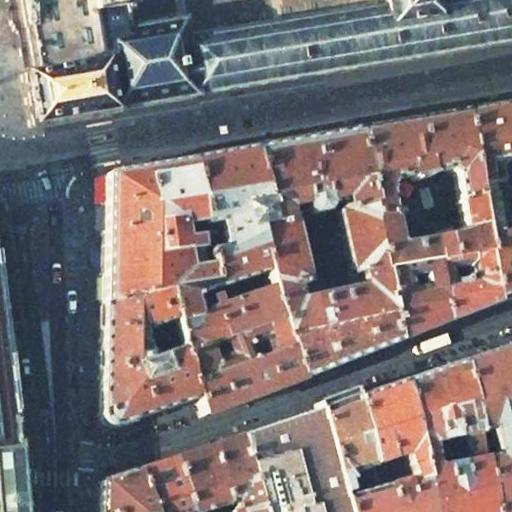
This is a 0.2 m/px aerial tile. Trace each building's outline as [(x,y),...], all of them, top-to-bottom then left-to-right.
[(511,0),(444,0),(426,3),(425,0),(376,0),(379,10),(181,42),(178,24),(124,32),(121,9),(119,0),(4,0),(6,11),(9,26),(11,26),(12,32),(14,31),(21,75),(19,76),(27,129),(110,115),(110,113),(191,99),(191,97),(511,42),(511,0)] [(511,104),(491,108),(460,113),(474,197),(496,193),(493,182),(505,181),(502,163),(507,162),(507,160),(511,159),(511,104)] [(354,132),(366,205),(369,220),(387,217),(421,210),(430,208),(474,197),(460,113),(394,125),(354,132)] [(296,142),(250,150),(250,151),(269,228),(286,224),(285,223),(282,211),(300,208),(301,213),(307,217),(318,215),(322,209),(323,213),(335,210),(334,213),(366,205),(354,132),(296,142)] [(216,157),(188,162),(200,227),(215,225),(216,235),(210,236),(212,248),(214,252),(204,253),(205,256),(211,290),(211,291),(263,274),(254,232),(269,228),(250,151),(216,157)] [(102,244),(101,306),(163,292),(189,297),(211,291),(211,290),(205,256),(193,258),(191,250),(203,248),(200,227),(188,162),(188,161),(141,169),(103,176),(102,244)] [(496,193),(474,197),(492,304),(493,304),(511,297),(511,232),(503,234),(496,193)] [(492,304),(474,197),(430,208),(433,218),(456,213),(459,230),(459,231),(458,233),(457,235),(455,236),(427,241),(441,323),(468,313),(492,304)] [(269,228),(254,232),(263,274),(267,290),(297,379),(347,360),(391,343),(369,220),(366,205),(334,213),(334,214),(346,271),(349,273),(358,271),(362,288),(334,295),(333,292),(332,291),(330,290),(328,289),(328,287),(323,288),(323,290),(321,292),(320,294),(320,296),(321,298),(312,300),(310,291),(300,293),(298,285),(300,282),(287,225),(286,224),(269,228)] [(387,217),(369,220),(391,343),(417,333),(441,323),(427,241),(411,244),(409,230),(425,228),(421,210),(387,217)] [(189,297),(163,292),(194,400),(199,418),(250,399),(299,381),(297,379),(267,290),(209,310),(196,316),(189,297)] [(99,366),(98,417),(98,418),(100,422),(101,424),(104,425),(112,427),(143,417),(184,403),(194,400),(163,292),(101,306),(99,366)] [(465,361),(458,364),(473,435),(488,431),(493,456),(478,460),(488,511),(511,511),(511,427),(511,425),(511,424),(511,356),(510,346),(492,352),(465,361)] [(399,383),(416,464),(475,448),(473,435),(458,364),(451,366),(399,383)] [(416,464),(399,383),(375,391),(361,396),(370,435),(376,434),(383,462),(403,456),(410,483),(420,480),(416,464)] [(315,412),(339,499),(376,489),(370,467),(353,399),(351,392),(328,399),(313,405),(315,412)] [(383,462),(376,434),(370,435),(361,396),(353,399),(370,467),(383,462)] [(0,511),(25,511),(25,505),(17,506),(16,495),(16,484),(23,483),(23,475),(15,476),(11,448),(9,427),(11,426),(11,422),(8,422),(8,419),(3,420),(0,399),(0,511)] [(235,438),(255,511),(342,511),(339,499),(315,412),(272,426),(235,438)] [(168,460),(185,511),(205,511),(220,508),(222,505),(223,504),(223,501),(229,502),(230,506),(230,508),(229,510),(225,511),(255,511),(235,438),(195,451),(168,460)] [(420,480),(426,511),(488,511),(478,460),(475,448),(416,464),(420,480)] [(141,497),(145,511),(185,511),(168,460),(147,467),(131,472),(140,496),(141,497)] [(131,472),(97,483),(96,511),(145,511),(141,497),(140,496),(131,472)] [(339,499),(342,511),(426,511),(420,480),(410,483),(400,485),(400,484),(398,483),(376,489),(339,499)]
